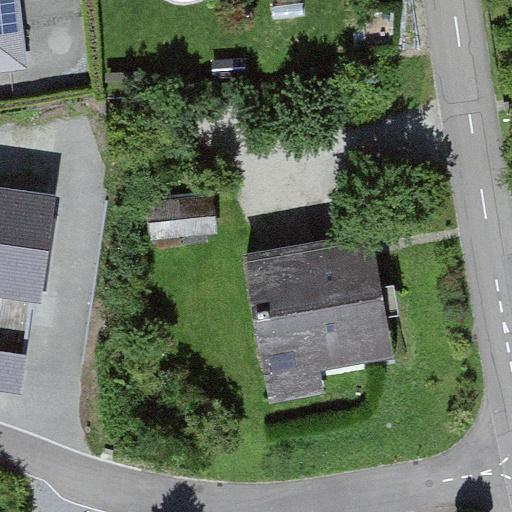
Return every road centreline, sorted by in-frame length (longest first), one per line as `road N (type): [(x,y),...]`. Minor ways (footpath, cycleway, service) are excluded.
road 1 (residential): [(0,445),(135,493),(271,510),(511,470)]
road 2 (tertiary): [(511,336),(457,0)]
